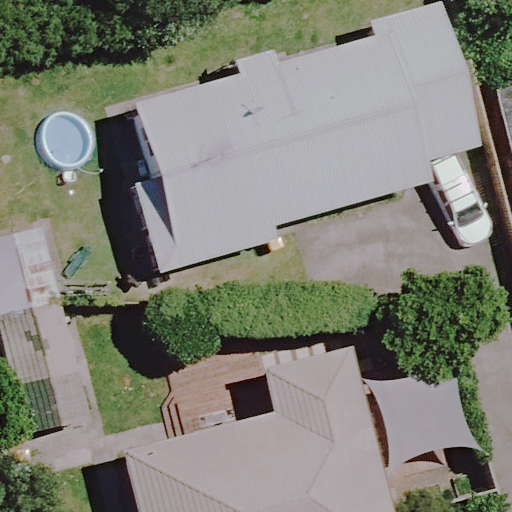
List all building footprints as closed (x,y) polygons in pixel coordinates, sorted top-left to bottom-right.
[(273,0),(216,0),(219,11),(273,0)] [(468,173),(419,15),(109,112),(135,196),(118,201),(141,275),(468,173)] [(511,93),(487,100),(511,199),(511,93)] [(73,424),(45,318),(0,330),(0,415),(7,441),(73,424)] [(367,511),(328,364),(245,386),(159,409),(169,448),(101,466),(112,511),(367,511)]
